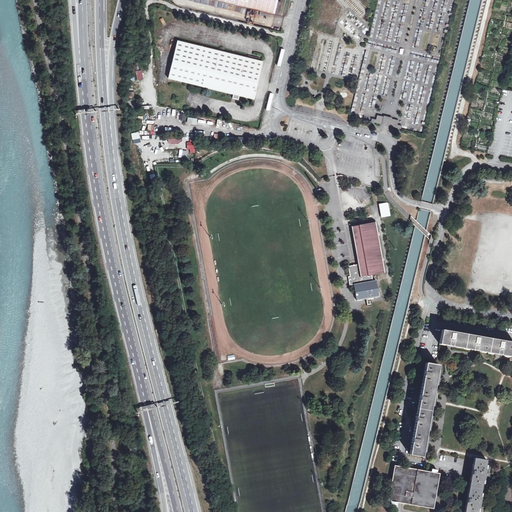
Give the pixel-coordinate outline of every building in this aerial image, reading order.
[(210,0),(277,16),(280,0),(210,0)] [(263,63),(178,43),(170,79),(234,94),(233,99),(239,100),(240,96),(253,100),(263,63)] [(135,71),(136,80),(143,79),(141,70),(135,71)] [(372,121),(381,123),(383,116),(379,114),(377,119),(373,118),(372,121)] [(398,120),(383,116),(381,123),(397,127),(397,124),(398,120)] [(196,125),(197,118),(187,117),(186,123),(196,125)] [(186,140),(186,149),(194,149),(194,140),(186,140)] [(388,203),(379,205),(382,218),(391,216),(388,203)] [(376,224),(352,229),(359,265),(350,267),(351,277),(349,278),(351,286),(355,286),(358,302),(381,298),(378,281),(374,282),(373,275),(386,273),(376,224)] [(445,327),(442,341),(511,355),(511,339),(503,338),(481,334),(456,329),(445,327)] [(441,363),(428,360),(410,451),(424,454),(441,363)] [(488,459),(476,456),(464,511),(477,511),(479,507),(480,507),(482,496),(481,495),(484,479),(485,479),(487,467),(486,467),(488,459)] [(441,472),(396,463),(389,498),(434,507),(441,472)]
